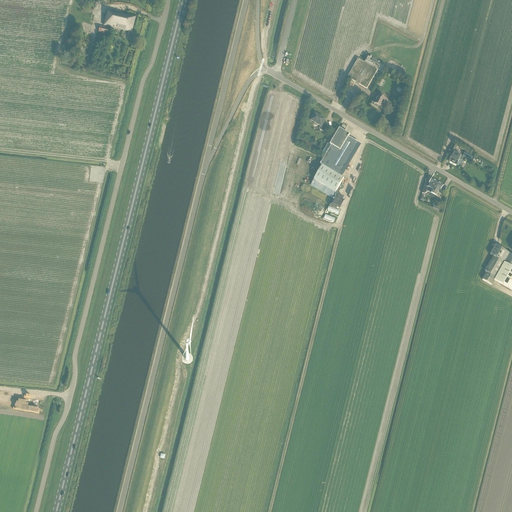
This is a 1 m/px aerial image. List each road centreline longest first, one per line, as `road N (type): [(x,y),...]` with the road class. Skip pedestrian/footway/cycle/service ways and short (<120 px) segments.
road 1 (unclassified): [(36,511),(168,0)]
road 2 (primary): [(56,511),(182,0)]
road 3 (unclassified): [(120,511),(204,168)]
road 4 (track): [(184,353),(198,326),(266,58)]
road 5 (unclassified): [(511,212),(262,68)]
road 6 (unclassified): [(204,168),(246,0)]
road 7 (track): [(121,165),(0,149)]
